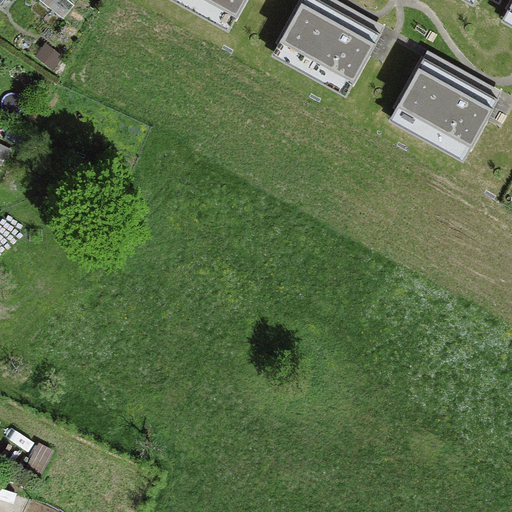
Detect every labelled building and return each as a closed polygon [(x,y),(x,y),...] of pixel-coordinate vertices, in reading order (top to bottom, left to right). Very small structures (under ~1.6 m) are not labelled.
[(36,0),(60,19),(71,6),(63,0),(36,0)] [(247,0),(173,0),(230,31),(247,0)] [(385,27),(336,0),(302,0),(272,54),(347,95),(385,27)] [(511,1),(502,21),(511,26),(511,1)] [(43,44),(34,56),(50,68),(59,56),(43,44)] [(503,92),(429,51),(391,120),(465,161),(503,92)]
